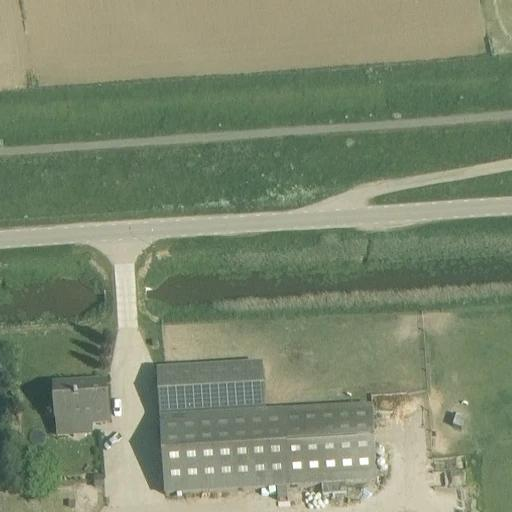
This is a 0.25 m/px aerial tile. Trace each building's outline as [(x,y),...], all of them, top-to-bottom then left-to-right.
[(158,371),(161,420),(265,413),(262,365),(158,371)] [(109,423),(108,403),(107,383),(53,386),(55,406),(56,421),(91,419),(92,424),(109,423)] [(371,407),(265,413),(269,489),(375,483),(371,407)] [(165,495),(269,489),(265,413),(161,420),(165,495)] [(348,495),(348,486),(324,487),(324,496),(348,495)]
